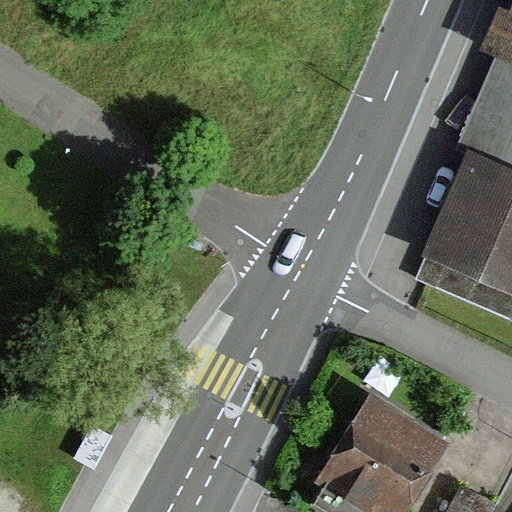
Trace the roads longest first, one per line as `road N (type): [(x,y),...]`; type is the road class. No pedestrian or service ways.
road 1 (secondary): [(301,285),(428,0)]
road 2 (secondary): [(178,511),(301,285)]
road 3 (residential): [(301,285),(511,387)]
